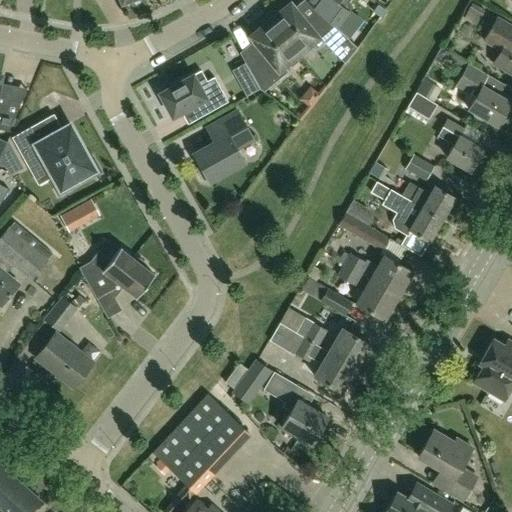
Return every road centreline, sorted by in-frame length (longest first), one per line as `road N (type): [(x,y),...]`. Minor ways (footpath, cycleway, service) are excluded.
road 1 (residential): [(111,67),(120,117),(212,295),(76,478)]
road 2 (tertiary): [(336,511),(511,211)]
road 3 (residential): [(232,0),(111,67)]
